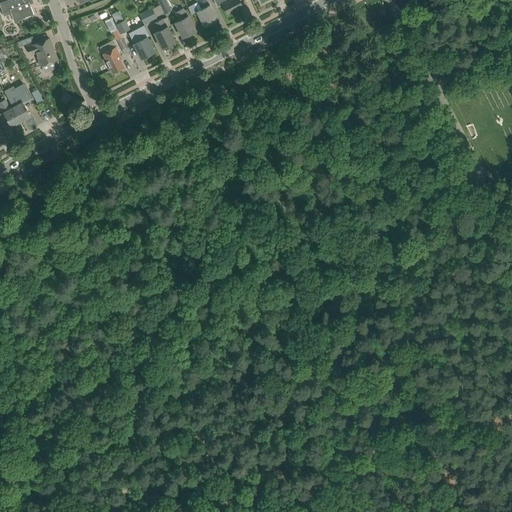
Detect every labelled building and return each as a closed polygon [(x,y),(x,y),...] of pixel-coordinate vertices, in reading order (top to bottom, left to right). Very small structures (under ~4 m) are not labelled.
[(5,0),(0,2),(0,6),(2,12),(10,9),(14,21),(34,14),(30,4),(34,3),(32,0),(5,0)] [(158,0),(161,5),(165,13),(165,14),(172,11),(166,0),(158,0)] [(197,0),(198,1),(188,6),(191,14),(197,11),(204,26),(217,19),(210,4),(209,5),(206,0),(197,0)] [(214,0),(218,6),(222,3),(228,14),(243,6),(239,0),(214,0)] [(175,22),(183,37),(196,30),(188,15),(187,16),(183,8),(176,12),(180,19),(175,22)] [(144,24),(156,18),(152,9),(139,15),(144,24)] [(166,26),(167,26),(171,24),(167,16),(162,19),(166,26)] [(111,17),(105,20),(111,32),(112,31),(117,28),(111,17)] [(127,23),(125,19),(124,20),(117,23),(116,24),(121,33),(129,28),(127,23)] [(154,32),(162,47),(175,41),(167,26),(166,26),(162,19),(155,22),(159,30),(154,32)] [(134,43),(141,58),(154,51),(146,36),(145,37),(142,29),(134,33),(138,40),(134,43)] [(17,42),(19,47),(34,41),(33,36),(17,42)] [(117,40),(124,54),(130,51),(123,37),(117,40)] [(28,46),(31,54),(36,52),(41,65),(48,62),(57,59),(49,38),(28,46)] [(120,58),(122,58),(116,46),(102,53),(113,72),(124,66),(120,58)] [(26,88),(8,97),(13,106),(20,120),(30,115),(24,103),(32,99),(26,88)] [(61,99),(66,103),(72,96),(66,91),(61,99)] [(5,99),(0,101),(0,105),(3,112),(11,126),(20,120),(13,106),(10,108),(5,99)]
